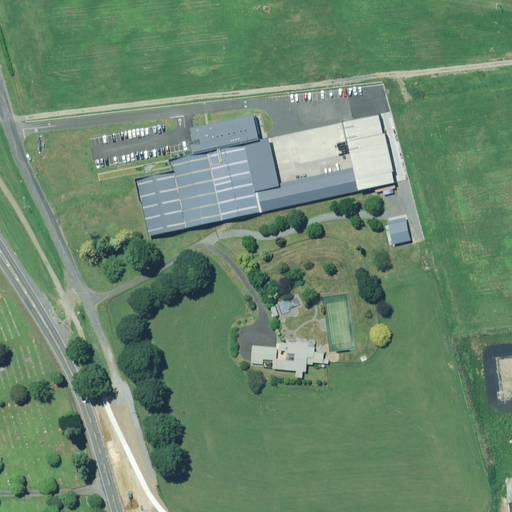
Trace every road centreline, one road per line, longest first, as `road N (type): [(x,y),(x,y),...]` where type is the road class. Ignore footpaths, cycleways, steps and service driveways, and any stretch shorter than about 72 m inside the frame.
road 1 (unclassified): [(119,396),(0,97)]
road 2 (primary): [(0,249),(141,511)]
road 3 (track): [(265,83),(511,53)]
